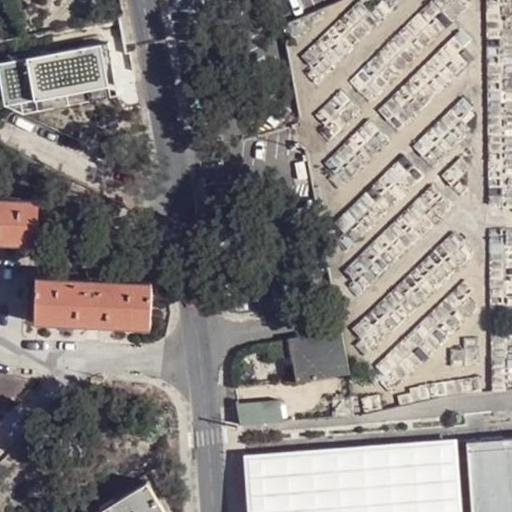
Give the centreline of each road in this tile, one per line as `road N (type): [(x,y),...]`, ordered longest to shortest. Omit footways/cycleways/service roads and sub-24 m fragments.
road 1 (residential): [(213,511),(175,201)]
road 2 (residential): [(175,201),(144,0)]
road 3 (unclassified): [(0,134),(147,198),(175,201)]
